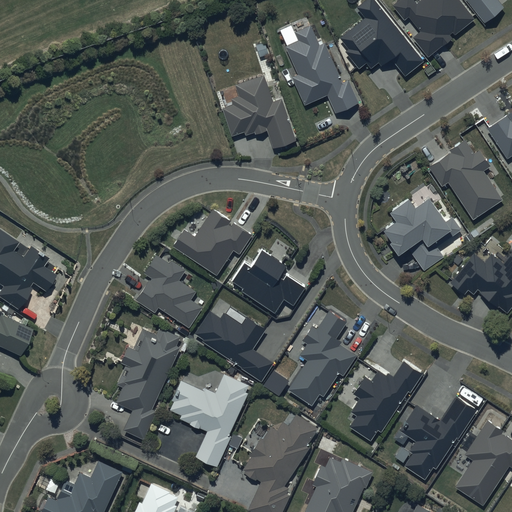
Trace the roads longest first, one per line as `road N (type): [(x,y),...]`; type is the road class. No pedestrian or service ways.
road 1 (residential): [(51,404),(95,287),(136,221),(172,191),(236,178),(344,200)]
road 2 (residential): [(344,200),(349,244),(373,284),(446,331),(511,359)]
road 3 (residential): [(511,56),(368,154),(344,200)]
